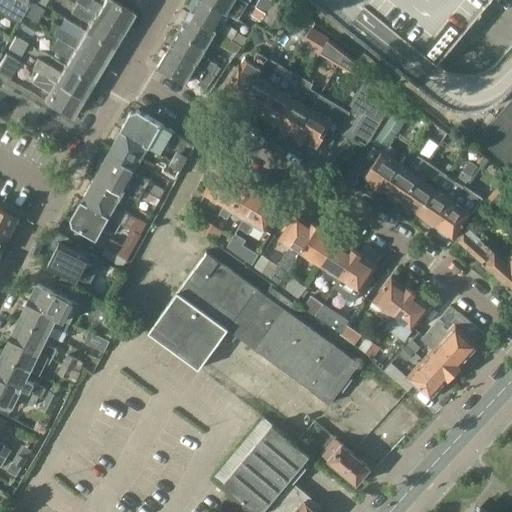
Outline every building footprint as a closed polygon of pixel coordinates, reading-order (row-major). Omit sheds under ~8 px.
[(0,0),(0,11),(18,22),(30,0),(0,0)] [(78,2),(124,30),(134,13),(111,0),(100,0),(99,2),(94,0),(75,0),(74,1),(77,3),(78,2)] [(206,0),(197,0),(189,14),(241,45),(246,39),(220,23),(227,12),(206,0)] [(249,3),(243,0),(206,0),(227,12),(232,4),(242,10),(245,6),(247,7),(249,3)] [(274,0),(258,0),(254,6),(265,13),(273,2),(274,0)] [(265,13),(259,22),(276,34),(294,7),(283,0),(274,0),(273,2),(265,13)] [(312,0),(427,95),(436,84),(427,77),(490,0),(312,0)] [(85,30),(114,47),(124,30),(78,2),(71,12),(89,23),(85,30)] [(254,6),(249,15),(259,22),(265,13),(254,6)] [(289,24),(301,31),(308,19),(296,12),(289,24)] [(241,45),(189,14),(179,31),(206,48),(210,41),(234,55),(241,45)] [(23,16),(17,27),(33,36),(39,26),(23,16)] [(58,37),(103,64),(114,47),(85,30),(81,38),(58,25),(54,22),(48,31),(58,37)] [(311,28),(302,42),(320,53),(329,39),(311,28)] [(169,49),(214,76),(218,71),(215,70),(218,65),(202,55),(206,48),(179,31),(169,49)] [(15,35),(7,48),(21,56),(29,44),(15,35)] [(68,58),(65,65),(93,82),(103,64),(58,37),(51,48),(68,58)] [(332,63),(339,52),(327,43),(320,55),(332,63)] [(205,75),(212,80),(214,76),(169,49),(158,66),(186,83),(191,74),(201,80),(205,75)] [(238,104),(241,105),(246,96),(245,95),(249,86),(251,87),(267,59),(257,53),(246,69),(239,65),(223,92),(226,94),(227,96),(234,101),(235,99),(240,102),(238,104)] [(363,53),(359,58),(373,68),(376,63),(363,53)] [(0,64),(0,74),(9,80),(19,62),(6,54),(0,64)] [(83,99),(93,82),(65,65),(61,72),(37,59),(32,69),(38,73),(83,99)] [(245,95),(246,96),(241,105),(243,106),(244,104),(250,108),(250,110),(255,113),(258,113),(260,114),(286,70),(267,59),(251,87),(249,86),(245,95)] [(275,125),(277,126),(283,117),(281,116),(286,107),(288,108),(304,81),(286,70),(260,114),(262,116),(263,118),(268,121),(271,120),(276,124),(275,125)] [(48,93),(44,100),(72,117),(83,99),(38,73),(31,83),(48,93)] [(205,75),(201,80),(209,85),(212,80),(205,75)] [(382,85),(369,76),(352,105),(365,113),(372,101),(382,85)] [(297,136),(312,109),(301,102),(311,85),(304,81),(288,108),(286,107),(281,116),(283,117),(277,126),(279,128),(280,126),(286,129),(287,132),(292,135),(295,134),(297,136)] [(372,101),(365,113),(381,123),(382,122),(397,96),(383,82),(382,85),(372,101)] [(312,109),(297,136),(299,137),(299,139),(305,142),(307,142),(317,147),(322,138),(332,143),(350,112),(320,94),(317,101),(312,109)] [(388,144),(396,131),(412,106),(402,99),(375,141),(384,147),(364,176),(374,183),(375,186),(380,189),(382,189),(385,190),(402,164),(390,156),(394,148),(388,144)] [(511,99),(479,139),(511,168),(511,99)] [(182,169),(195,144),(139,110),(138,109),(131,111),(131,112),(120,130),(121,130),(149,147),(164,155),(174,161),(173,164),(180,168),(182,169)] [(381,123),(365,113),(355,131),(358,133),(371,140),(381,123)] [(164,155),(149,147),(121,130),(111,147),(140,164),(144,156),(159,165),(164,155)] [(430,139),(421,153),(429,158),(438,145),(430,139)] [(111,147),(101,165),(145,190),(150,180),(136,172),(140,164),(111,147)] [(395,197),(400,201),(405,193),(409,195),(414,187),(412,186),(429,162),(421,157),(417,163),(415,162),(410,169),(402,164),(385,190),(387,191),(387,194),(392,197),(395,197)] [(182,169),(180,168),(173,164),(171,163),(167,160),(161,171),(176,179),(182,169)] [(405,193),(400,201),(399,202),(403,204),(404,203),(409,207),(410,209),(414,213),(417,212),(420,214),(446,174),(441,170),(429,162),(412,186),(414,187),(409,195),(405,193)] [(145,190),(101,165),(91,183),(120,199),(123,192),(138,201),(145,190)] [(224,206),(241,179),(240,178),(239,178),(219,166),(214,176),(206,172),(201,181),(209,185),(203,194),(224,206)] [(446,174),(420,214),(421,215),(422,217),(427,221),(430,221),(435,224),(434,226),(435,226),(441,217),(443,218),(448,210),(447,210),(464,185),(470,175),(463,170),(456,180),(446,174)] [(241,179),(224,206),(219,213),(228,219),(232,211),(244,218),(261,190),(241,179)] [(120,199),(91,183),(82,200),(123,224),(130,228),(140,234),(146,222),(132,215),(116,206),(120,199)] [(452,236),(455,238),(478,204),(483,198),(464,185),(447,210),(448,210),(443,218),(441,217),(435,226),(438,228),(439,227),(444,230),(444,233),(449,236),(452,236)] [(505,193),(498,186),(493,192),(500,199),(505,193)] [(261,190),(244,218),(239,227),(248,233),(253,224),(265,231),(282,204),(262,192),(262,190),(261,190)] [(500,199),(493,192),(487,199),(494,206),(500,199)] [(73,225),(85,232),(97,238),(104,226),(117,234),(123,224),(82,200),(82,199),(71,217),(71,218),(73,225)] [(0,233),(7,237),(12,228),(10,227),(15,217),(0,209),(0,233)] [(479,210),(474,217),(482,222),(486,215),(479,210)] [(302,213),(299,214),(296,213),(279,240),(289,246),(282,256),(283,257),(280,261),(279,260),(269,275),(279,283),(299,253),(317,225),(310,220),(309,221),(308,220),(308,217),(302,213)] [(199,230),(207,235),(213,224),(206,220),(199,230)] [(213,224),(207,235),(216,242),(224,232),(213,224)] [(317,225),(299,253),(320,266),(337,239),(324,231),(325,230),(317,225)] [(468,227),(459,241),(485,265),(484,266),(491,273),(492,271),(511,288),(511,287),(511,264),(507,261),(468,227)] [(124,262),(140,234),(130,228),(120,246),(109,239),(100,253),(116,263),(124,262)] [(228,246),(238,253),(247,239),(236,233),(228,246)] [(320,266),(340,279),(358,251),(350,246),(349,247),(337,239),(320,266)] [(49,264),(64,272),(59,282),(74,289),(80,278),(90,283),(96,271),(94,270),(99,262),(59,242),(49,264)] [(229,329),(234,333),(313,390),(312,391),(330,404),(360,362),(290,311),(295,303),(271,286),(266,294),(207,251),(179,291),(148,331),(199,368),(229,329)] [(358,251),(340,279),(360,292),(377,265),(364,257),(365,256),(358,251)] [(393,316),(411,289),(405,284),(404,285),(401,283),(402,280),(397,277),(394,278),(391,275),(372,301),(393,316)] [(292,277),(285,287),(299,297),(306,287),(292,277)] [(80,305),(38,283),(29,301),(71,321),(80,305)] [(418,294),(411,289),(393,316),(412,330),(431,305),(428,303),(428,300),(422,296),(420,297),(418,295),(418,294)] [(312,294),(304,306),(317,314),(325,303),(312,294)] [(116,313),(88,299),(80,313),(114,331),(118,323),(116,313)] [(61,339),(70,320),(29,301),(20,319),(49,333),(61,339)] [(325,303),(317,314),(342,332),(348,324),(351,320),(325,303)] [(20,319),(11,338),(53,359),(57,350),(44,343),(49,333),(20,319)] [(444,324),(438,319),(428,331),(463,363),(476,349),(475,341),(454,324),(447,332),(441,327),(444,324)] [(342,333),(356,344),(363,335),(348,324),(342,332),(342,333)] [(464,363),(463,363),(428,331),(420,340),(431,351),(423,360),(446,381),(447,382),(464,363)] [(105,350),(109,341),(91,332),(86,342),(104,351),(105,350)] [(368,337),(360,348),(365,352),(373,341),(368,337)] [(2,356),(31,370),(40,375),(47,362),(51,364),(53,359),(11,338),(2,356)] [(407,346),(415,352),(415,353),(420,347),(412,340),(407,346)] [(365,352),(374,358),(382,347),(373,341),(365,352)] [(407,346),(399,355),(406,362),(415,352),(407,346)] [(78,371),(82,362),(68,355),(63,364),(78,371)] [(2,356),(0,359),(0,377),(40,397),(45,387),(27,378),(31,370),(2,356)] [(446,381),(423,360),(407,378),(390,363),(384,370),(407,391),(414,384),(430,399),(446,381)] [(78,371),(63,364),(58,373),(73,380),(78,371)] [(40,397),(0,377),(0,409),(10,414),(17,399),(32,407),(37,399),(39,400),(40,397)] [(57,385),(53,383),(45,399),(56,405),(64,388),(57,385)] [(51,415),(56,405),(45,399),(40,409),(51,415)] [(247,437),(215,475),(224,482),(228,485),(236,492),(258,511),(263,511),(272,501),(281,509),(300,487),(294,482),(307,467),(302,463),(310,454),(301,448),(273,425),(264,417),(247,437)] [(0,432),(1,430),(0,429),(0,452),(7,457),(12,449),(0,441),(0,432)] [(371,468),(335,438),(322,453),(357,484),(371,468)] [(22,467),(28,459),(18,452),(12,461),(22,467)] [(22,467),(12,461),(7,468),(18,475),(22,467)] [(272,501),(263,511),(318,511),(323,507),(300,487),(281,509),(272,501)] [(0,500),(6,504),(11,495),(0,488),(0,500)]
